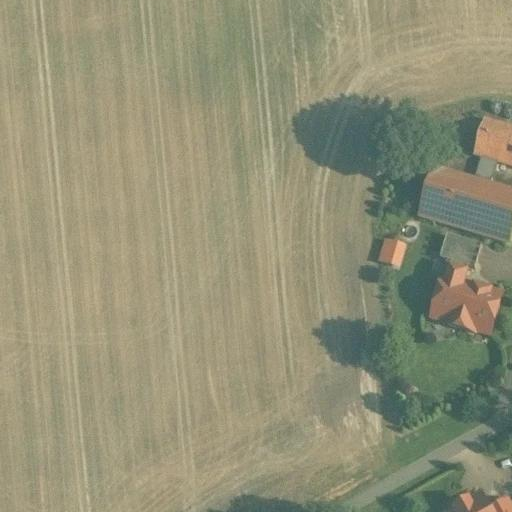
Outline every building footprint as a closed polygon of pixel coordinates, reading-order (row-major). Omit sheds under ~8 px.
[(511,132),(487,125),(477,161),(483,163),(477,184),(492,188),(498,167),(511,171),(511,132)] [(477,184),(433,171),(419,220),(509,247),(511,237),(511,194),(492,188),(477,184)] [(440,262),(452,266),(468,270),(475,273),(482,250),(447,239),(440,262)] [(447,282),(443,281),(432,320),(447,325),(446,328),(474,336),(475,334),(490,338),(502,299),(463,287),(468,270),(452,266),(447,282)] [(487,511),(481,500),(469,507),(468,505),(456,511),(487,511)]
